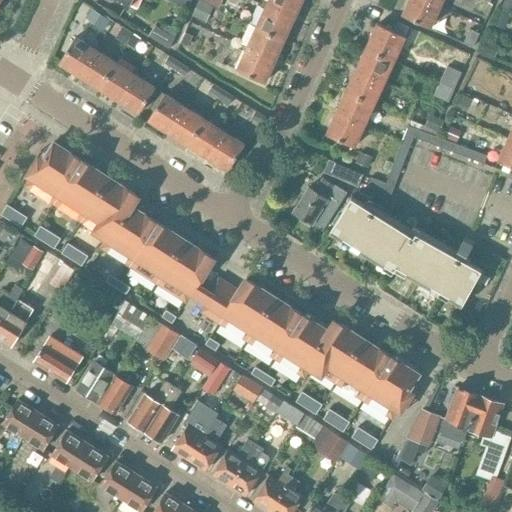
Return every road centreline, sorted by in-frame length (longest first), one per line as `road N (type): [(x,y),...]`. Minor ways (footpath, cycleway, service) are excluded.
road 1 (residential): [(476,368),(232,219)]
road 2 (residential): [(0,362),(236,511)]
road 3 (residential): [(232,219),(12,78)]
road 4 (residential): [(232,219),(343,0)]
